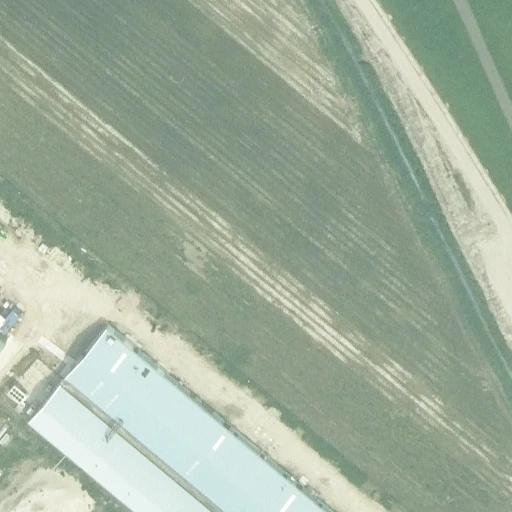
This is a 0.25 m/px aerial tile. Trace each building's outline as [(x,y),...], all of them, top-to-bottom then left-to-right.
[(331,511),(107,324),(61,379),(220,511),(331,511)] [(0,329),(0,345),(8,336),(0,329)] [(220,511),(61,379),(29,417),(143,511),(220,511)] [(136,511),(35,427),(26,437),(25,442),(13,457),(24,458),(22,471),(13,481),(11,497),(26,499),(20,494),(21,481),(22,481),(37,483),(36,489),(64,493),(76,503),(58,501),(55,504),(83,508),(86,511),(103,511),(109,505),(107,511),(136,511)] [(28,511),(11,500),(10,496),(1,489),(0,484),(0,511),(28,511)]
